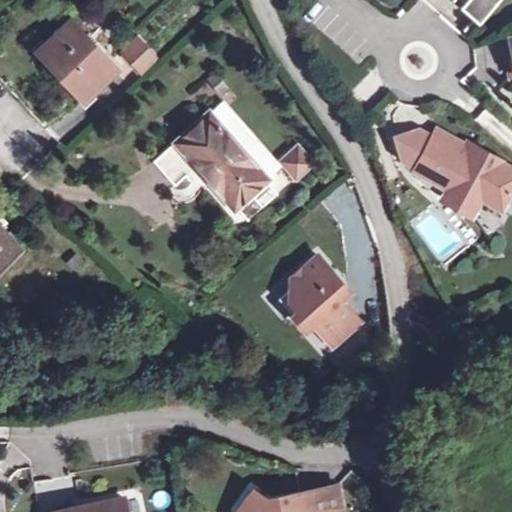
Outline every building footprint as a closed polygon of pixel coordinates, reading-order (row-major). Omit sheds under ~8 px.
[(452,0),(473,17),(466,24),(471,27),(494,0),(452,0)] [(71,22),(40,51),(83,96),(113,69),(71,22)] [(159,58),(142,39),(127,53),(144,71),(159,58)] [(215,73),(208,79),(220,94),(228,87),(215,73)] [(222,101),(209,113),(266,178),(279,165),(222,101)] [(208,112),(176,141),(196,165),(233,207),(235,205),(263,181),(266,178),(209,113),(208,112)] [(420,127),(391,134),(400,161),(413,168),(433,133),(420,127)] [(466,152),(469,146),(436,127),(433,133),(466,152)] [(433,133),(413,168),(449,188),(478,204),(481,198),(501,209),(511,190),(511,169),(469,146),(466,152),(433,133)] [(196,165),(176,141),(154,161),(174,184),(196,165)] [(297,145),(280,159),(295,176),(311,162),(297,145)] [(263,181),(235,205),(247,218),(274,194),(263,181)] [(472,214),(478,204),(449,188),(443,197),(472,214)] [(475,228),(494,235),(502,215),(482,208),(475,228)] [(0,225),(0,266),(21,247),(0,225)] [(349,291),(317,255),(291,278),(289,301),(296,310),(293,313),(305,329),(312,323),(332,345),(360,321),(340,298),(349,291)] [(252,489),(236,511),(342,511),(337,484),(276,495),(277,501),(267,503),(266,499),(252,489)] [(125,511),(122,496),(55,511),(125,511)]
